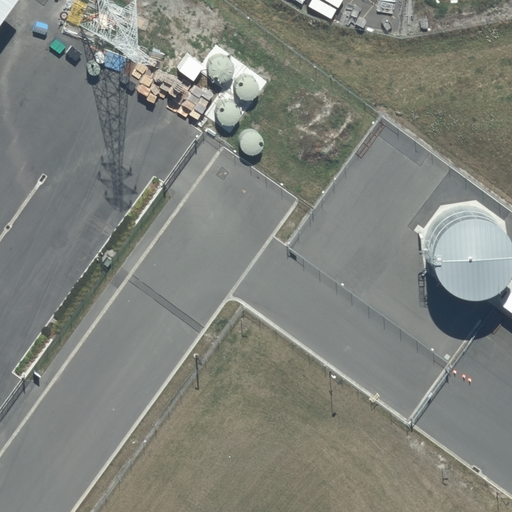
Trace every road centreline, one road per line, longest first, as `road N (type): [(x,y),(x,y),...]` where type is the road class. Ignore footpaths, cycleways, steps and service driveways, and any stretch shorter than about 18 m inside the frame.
road 1 (unclassified): [(11,511),(253,171)]
road 2 (unknown): [(208,235),(511,453)]
